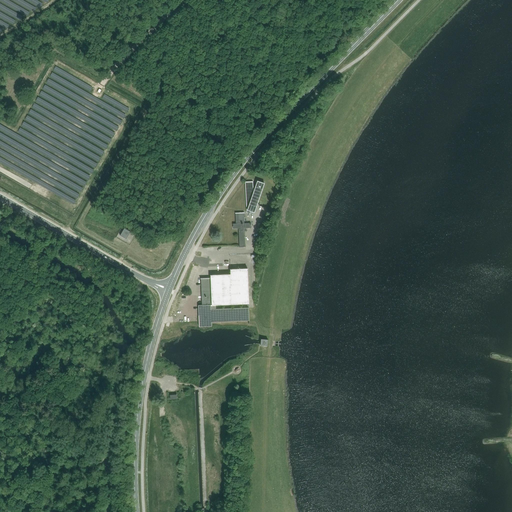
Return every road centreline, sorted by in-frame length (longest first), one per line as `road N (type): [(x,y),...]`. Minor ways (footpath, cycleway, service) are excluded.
road 1 (secondary): [(168,290),(229,178),(397,0)]
road 2 (track): [(271,324),(292,224),(312,175),(368,77),(394,48)]
road 3 (secondary): [(135,511),(139,398),(168,290)]
road 4 (track): [(263,511),(269,347)]
road 5 (unclassified): [(130,271),(0,197)]
